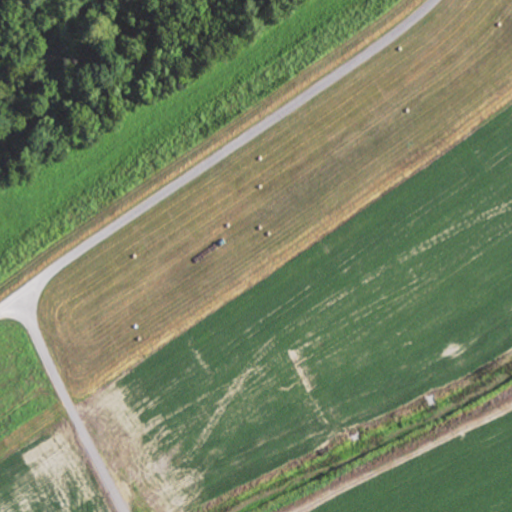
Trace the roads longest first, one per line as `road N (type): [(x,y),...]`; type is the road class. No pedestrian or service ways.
road 1 (residential): [(0,312),(411,21),(429,0)]
road 2 (residential): [(127,511),(20,298)]
